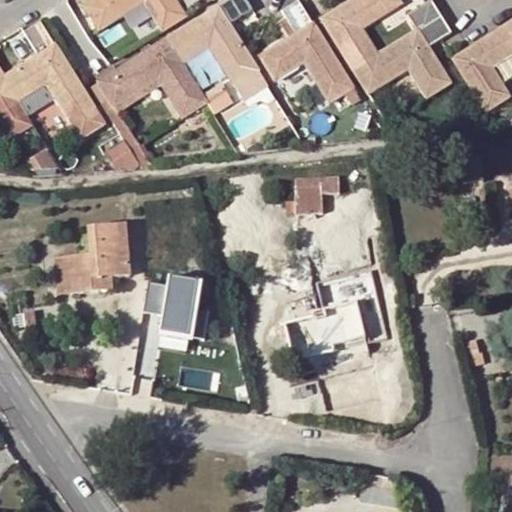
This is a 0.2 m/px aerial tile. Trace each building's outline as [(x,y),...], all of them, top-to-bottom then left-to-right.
[(96,0),(84,8),(99,31),(143,3),(162,32),(184,18),(172,0),(212,0),(96,0)] [(230,0),(97,83),(98,85),(108,101),(112,107),(157,79),(183,119),(205,105),(201,99),(180,65),(209,47),(212,52),(220,65),(233,88),(257,72),(228,26),(251,11),(243,0),(230,0)] [(353,0),(320,21),(366,95),(407,71),(426,100),(449,85),(431,57),(426,49),(450,34),(430,2),(406,17),(416,33),(376,58),(359,30),(399,5),(397,2),(395,0),(353,0)] [(297,3),(281,13),(285,20),(296,36),(288,41),(259,59),(274,82),(303,64),(329,104),(352,90),(297,3)] [(288,41),(296,36),(285,20),(278,24),(288,41)] [(511,22),(509,25),(452,61),(484,114),(509,98),(491,69),(511,55),(511,22)] [(0,123),(1,126),(23,111),(18,104),(46,86),(55,100),(71,125),(95,110),(39,23),(22,34),(37,57),(3,79),(0,74),(0,123)] [(220,65),(212,52),(201,60),(209,72),(220,65)] [(267,88),(257,72),(233,88),(243,103),(267,88)] [(108,101),(98,85),(90,90),(100,106),(108,101)] [(18,104),(23,111),(27,119),(55,100),(46,86),(18,104)] [(201,99),(205,105),(212,117),(233,105),(221,86),(201,99)] [(108,101),(100,106),(101,107),(111,124),(124,144),(129,152),(137,146),(112,107),(108,101)] [(95,110),(71,125),(81,143),(111,124),(101,107),(95,110)] [(124,144),(102,157),(107,170),(138,167),(129,152),(124,144)] [(469,197),(467,173),(447,174),(449,199),(469,197)] [(305,179),(305,190),(320,189),(320,196),(338,195),(337,177),(305,179)] [(305,190),(294,190),(296,217),(321,215),(320,196),(320,189),(305,190)] [(99,280),(112,279),(129,278),(125,226),(87,229),(89,256),(55,260),(59,297),(101,293),(99,280)] [(173,285),(150,282),(147,311),(166,313),(162,348),(196,352),(205,282),(174,278),(173,285)] [(113,292),(112,279),(99,280),(101,293),(113,292)] [(373,293),(375,306),(388,304),(393,303),(391,292),(384,292),(384,291),(373,293)] [(325,315),(314,317),(284,324),(293,362),(334,352),(333,346),(364,338),(356,303),(323,310),(325,315)] [(388,304),(375,306),(369,307),(373,331),(392,327),(388,304)] [(511,456),(478,455),(474,482),(511,484),(511,456)]
